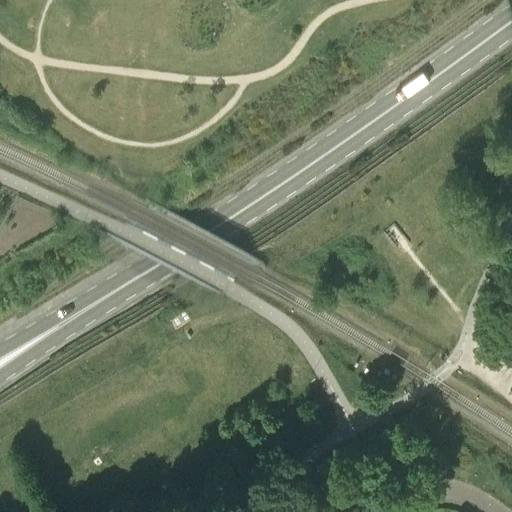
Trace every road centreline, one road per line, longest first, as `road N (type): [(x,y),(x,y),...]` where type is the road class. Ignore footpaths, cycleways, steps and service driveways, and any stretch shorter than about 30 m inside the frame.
road 1 (primary): [(511,22),(70,321)]
road 2 (residential): [(216,511),(418,392),(454,360)]
road 3 (residential): [(494,511),(441,489),(384,511)]
